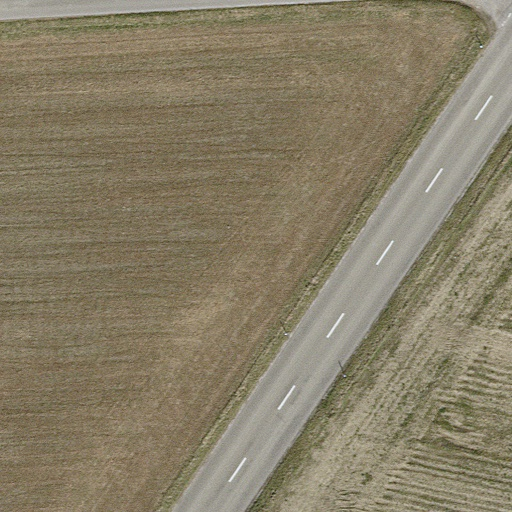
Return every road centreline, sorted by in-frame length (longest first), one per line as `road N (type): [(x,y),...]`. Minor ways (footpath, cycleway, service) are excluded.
road 1 (tertiary): [(511,67),(210,511)]
road 2 (track): [(0,7),(143,0)]
